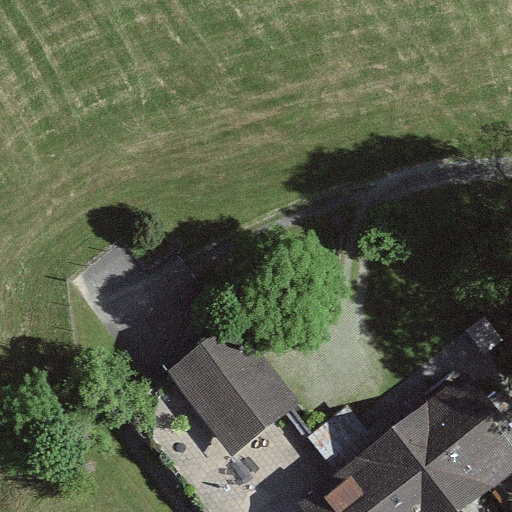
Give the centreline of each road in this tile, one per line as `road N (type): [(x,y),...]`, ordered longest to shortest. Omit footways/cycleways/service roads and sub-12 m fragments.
road 1 (track): [(511,173),(472,169),(385,186),(224,245),(170,288),(172,358)]
road 2 (track): [(385,186),(367,212),(358,255),(344,391)]
